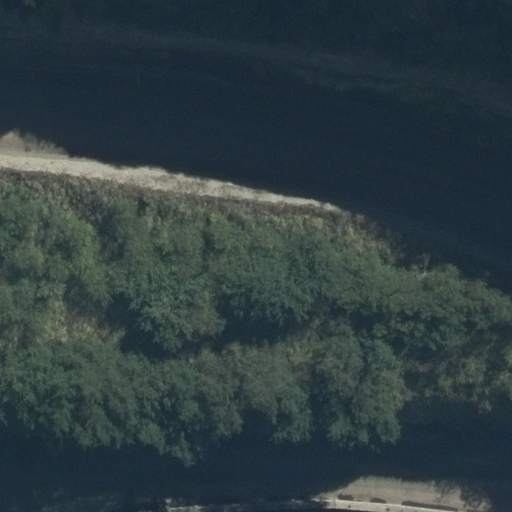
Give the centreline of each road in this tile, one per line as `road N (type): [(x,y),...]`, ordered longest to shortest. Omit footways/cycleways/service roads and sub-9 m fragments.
road 1 (track): [(0,104),(259,129),(403,161),(511,203)]
road 2 (track): [(0,504),(102,479),(281,461),(511,486)]
